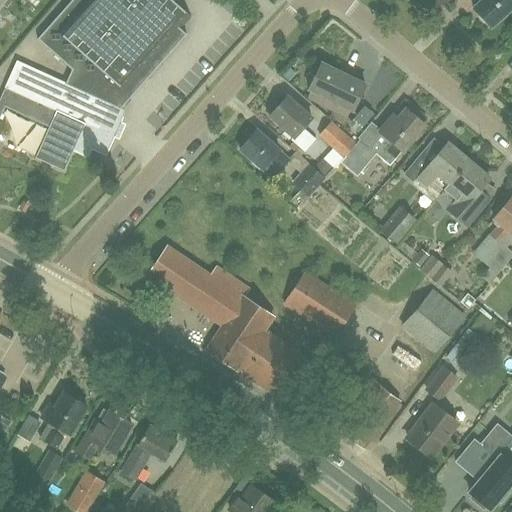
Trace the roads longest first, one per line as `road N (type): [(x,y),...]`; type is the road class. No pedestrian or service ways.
road 1 (primary): [(389,511),(238,399),(53,293)]
road 2 (residential): [(64,276),(306,0)]
road 3 (residential): [(511,140),(346,0)]
